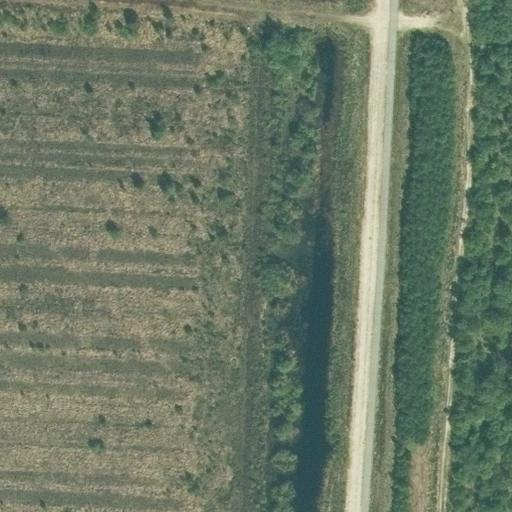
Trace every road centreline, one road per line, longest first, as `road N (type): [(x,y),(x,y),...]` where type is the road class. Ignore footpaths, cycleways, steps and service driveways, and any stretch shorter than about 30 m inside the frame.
road 1 (track): [(379,0),(350,511)]
road 2 (track): [(392,17),(134,0)]
